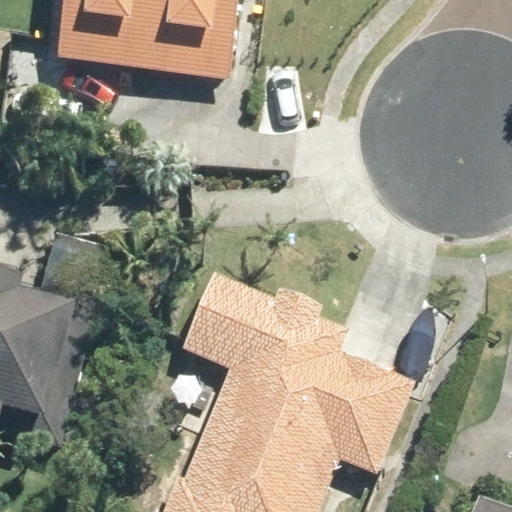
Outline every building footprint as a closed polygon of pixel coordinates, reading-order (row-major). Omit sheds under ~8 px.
[(142,66),(149,0),(62,0),(55,56),(142,66)] [(149,0),(142,66),(226,77),(233,0),(149,0)] [(0,431),(60,448),(98,304),(35,288),(35,291),(16,286),(19,277),(0,270),(0,431)] [(215,275),(185,351),(228,368),(185,478),(176,475),(161,511),(317,511),(338,461),(376,475),(412,381),(340,353),(348,329),(320,317),(324,306),(279,288),(276,298),(215,275)] [(474,511),(511,511),(511,508),(481,496),(474,511)]
